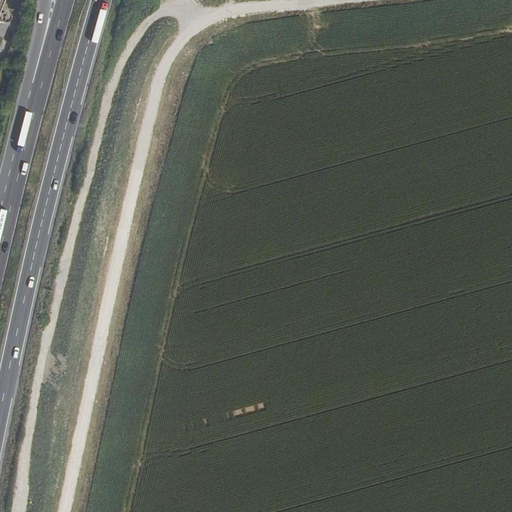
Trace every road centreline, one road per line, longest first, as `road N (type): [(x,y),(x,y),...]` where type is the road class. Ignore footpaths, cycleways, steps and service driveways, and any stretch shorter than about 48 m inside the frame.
road 1 (track): [(14,511),(116,66),(147,33),(189,12),(312,0)]
road 2 (track): [(211,10),(182,32),(151,98),(65,511)]
road 3 (trunk): [(0,412),(42,215),(101,0)]
road 4 (trunk): [(40,75),(0,236)]
